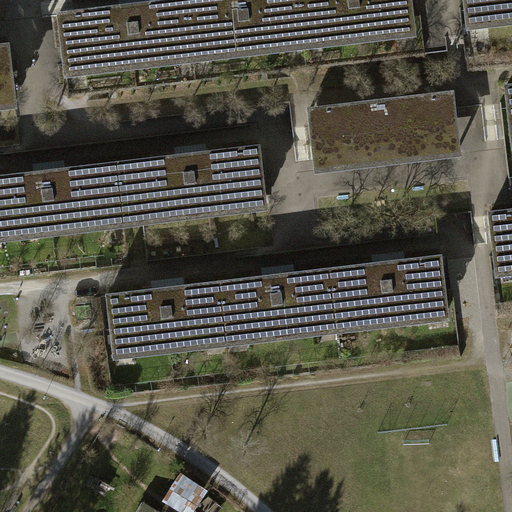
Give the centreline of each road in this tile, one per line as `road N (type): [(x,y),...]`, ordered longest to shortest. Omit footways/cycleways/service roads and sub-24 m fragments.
road 1 (track): [(93,405),(172,445),(260,511)]
road 2 (track): [(93,405),(23,511)]
